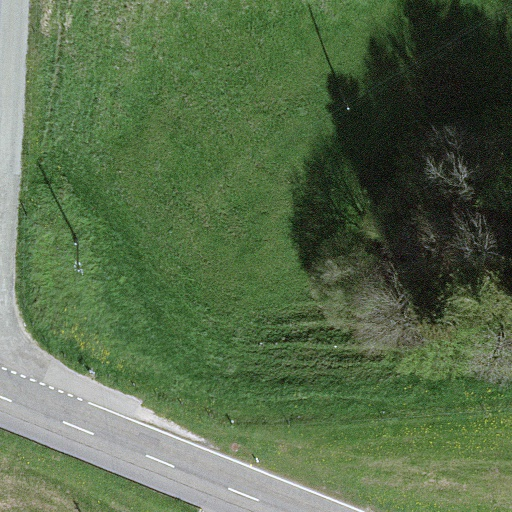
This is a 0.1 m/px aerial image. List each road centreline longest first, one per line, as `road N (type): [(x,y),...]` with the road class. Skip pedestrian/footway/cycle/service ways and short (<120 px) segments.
road 1 (secondary): [(286,511),(0,397)]
road 2 (residential): [(0,216),(14,0)]
